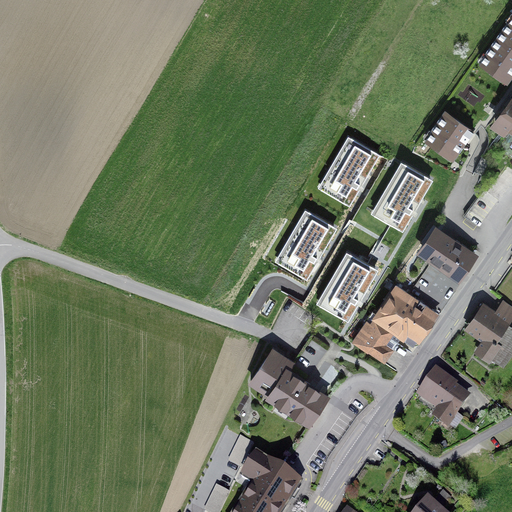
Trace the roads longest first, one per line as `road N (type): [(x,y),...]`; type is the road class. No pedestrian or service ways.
road 1 (unclassified): [(0,244),(266,332)]
road 2 (primary): [(375,426),(511,233)]
road 3 (residential): [(511,419),(437,461),(375,426)]
road 4 (track): [(422,0),(354,111),(368,126)]
